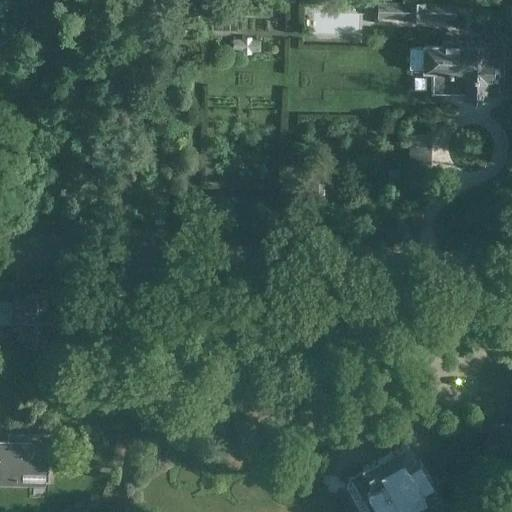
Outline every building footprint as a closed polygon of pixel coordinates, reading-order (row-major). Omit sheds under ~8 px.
[(425,21),(425,2),(404,2),(404,21),(425,21)] [(489,59),(485,59),(485,46),(423,45),(423,71),(434,72),(436,96),(484,97),(484,78),(488,78),(489,59)] [(13,326),(25,327),(25,341),(45,341),(46,327),(50,327),(50,308),(50,307),(46,307),(46,292),(26,292),(26,296),(14,296),(14,306),(9,306),(9,301),(0,300),(0,320),(9,321),(9,313),(14,313),(13,326)] [(469,343),(492,346),(499,300),(476,296),(469,343)] [(0,479),(48,481),(48,457),(57,457),(58,432),(22,432),(22,440),(0,439),(0,479)] [(381,455),(362,466),(373,485),(366,488),(366,491),(378,511),(380,511),(386,508),(388,511),(432,511),(430,508),(442,501),(430,483),(433,481),(420,459),(408,439),(404,441),(388,450),(390,454),(383,458),(381,455)]
